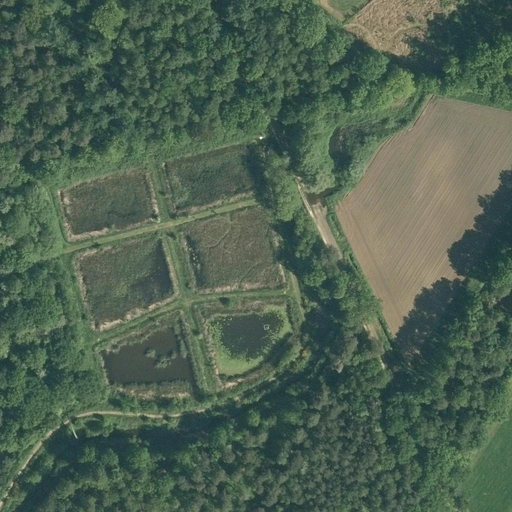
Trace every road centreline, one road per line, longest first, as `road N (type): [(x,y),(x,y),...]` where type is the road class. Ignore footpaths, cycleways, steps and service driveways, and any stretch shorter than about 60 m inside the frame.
road 1 (track): [(39,165),(411,83),(435,61)]
road 2 (track): [(456,511),(357,300)]
road 3 (track): [(357,300),(280,133)]
road 4 (track): [(280,133),(215,0)]
